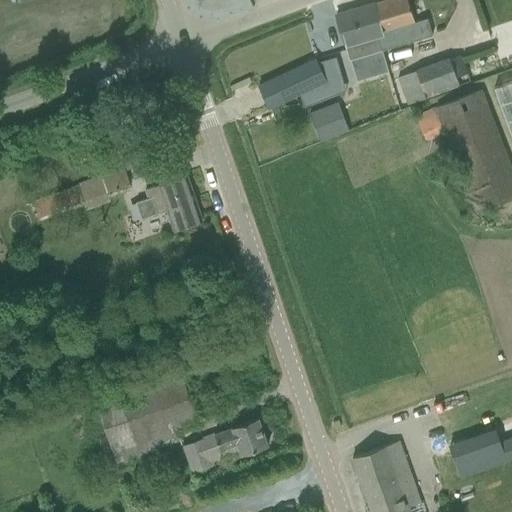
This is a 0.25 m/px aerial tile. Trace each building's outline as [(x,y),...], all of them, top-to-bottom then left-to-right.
[(415,24),(407,0),(386,0),(375,3),(384,32),(377,34),(382,49),(400,43),(419,39),(415,24)] [(382,49),(377,34),(384,32),(375,3),(336,15),(349,59),(382,49)] [(271,102),(328,78),(319,57),(262,80),(271,102)] [(461,85),(450,57),(398,76),(408,103),(427,97),(461,85)] [(511,81),(494,88),(511,135),(511,81)] [(511,198),(511,170),(488,109),(481,90),(417,114),(427,141),(445,132),(475,211),(511,198)] [(340,134),(329,106),(309,113),(321,141),(340,134)] [(112,121),(117,138),(149,128),(144,111),(112,121)] [(39,214),(130,183),(125,166),(79,182),(80,183),(34,199),(39,214)] [(203,220),(187,175),(145,189),(154,214),(167,210),(174,230),(203,220)] [(45,278),(50,290),(63,285),(58,273),(45,278)] [(179,427),(199,420),(182,371),(97,400),(118,461),(183,439),(179,427)] [(268,446),(258,418),(184,445),(193,471),(215,464),(214,459),(223,456),(224,461),(268,446)] [(511,442),(501,446),(493,426),(445,443),(457,474),(511,454),(511,442)] [(353,457),(371,511),(410,511),(409,507),(419,503),(399,442),(353,457)]
